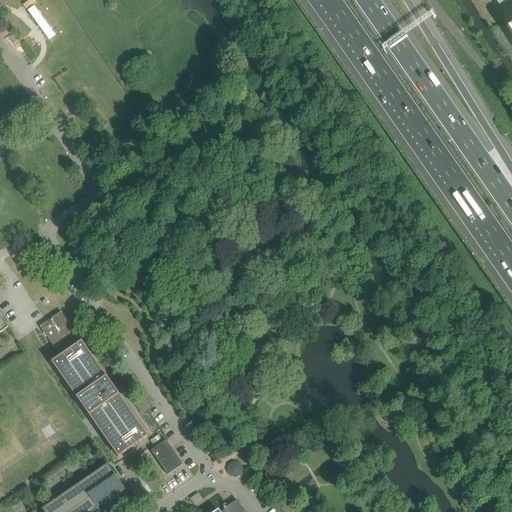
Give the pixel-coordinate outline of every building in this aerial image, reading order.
[(33,6),(26,11),(48,40),(54,35),(33,6)] [(61,312),(39,327),(54,349),(76,334),(61,312)] [(0,333),(8,328),(0,315),(0,333)] [(81,341),(51,362),(89,416),(93,421),(101,433),(118,457),(148,436),(123,400),(119,395),(114,389),(110,383),(110,382),(81,341)] [(166,441),(151,451),(168,475),(182,465),(181,465),(182,464),(166,441)] [(43,511),(100,511),(98,509),(125,490),(107,464),(42,509),(43,511)] [(244,511),(237,500),(224,510),(224,511),(222,511),(217,511),(215,511),(244,511)]
